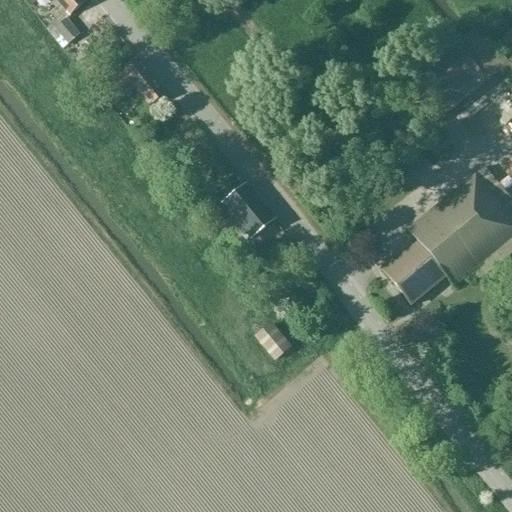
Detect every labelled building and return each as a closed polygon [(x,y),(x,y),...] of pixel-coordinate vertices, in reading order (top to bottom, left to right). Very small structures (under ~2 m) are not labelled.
[(69,17),(85,4),(81,0),(52,0),(50,2),(56,8),(48,15),(55,23),(45,31),(62,52),(80,36),(66,20),(69,17)] [(430,128),(500,72),(502,75),(511,67),(480,27),(401,91),(430,128)] [(148,108),(165,95),(138,61),(122,76),(118,79),(109,69),(94,82),(115,107),(134,91),(148,108)] [(436,160),(449,150),(442,141),(429,151),(436,160)] [(476,177),(407,233),(426,257),(453,288),(469,275),(477,283),(508,257),(511,253),(511,205),(484,171),(476,177)] [(250,241),(274,220),(246,185),(221,206),(250,241)] [(445,281),(425,257),(416,246),(382,273),(410,308),(445,281)] [(273,362),(289,349),(271,326),(254,340),(273,362)]
